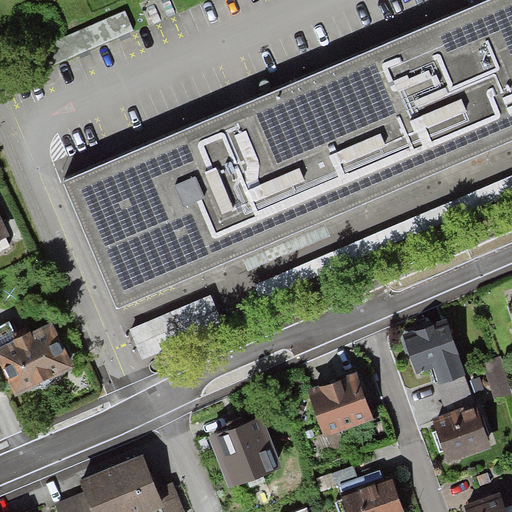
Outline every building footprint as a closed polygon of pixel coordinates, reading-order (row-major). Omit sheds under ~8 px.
[(63,178),(117,306),(511,138),(511,0),(482,0),(470,5),(127,151),(63,178)] [(126,12),(25,55),(33,74),(134,31),(126,12)] [(0,207),(0,248),(16,241),(0,207)] [(211,296),(130,331),(143,361),(224,326),(211,296)] [(20,314),(0,323),(0,334),(6,345),(0,347),(0,354),(24,400),(82,370),(55,319),(39,328),(35,321),(26,325),(20,314)] [(451,316),(403,331),(420,385),(468,370),(451,316)] [(380,417),(362,367),(309,386),(326,435),(380,417)] [(482,400),(436,415),(451,460),(496,445),(482,400)] [(264,416),(212,436),(231,486),(283,466),(264,416)] [(153,486),(139,453),(83,476),(89,489),(60,501),(64,511),(178,511),(166,481),(153,486)] [(412,511),(400,470),(343,486),(351,511),(412,511)] [(511,511),(511,503),(506,487),(466,501),(469,511),(511,511)]
